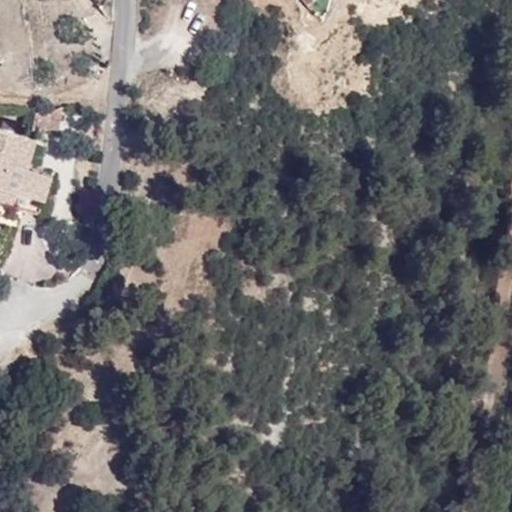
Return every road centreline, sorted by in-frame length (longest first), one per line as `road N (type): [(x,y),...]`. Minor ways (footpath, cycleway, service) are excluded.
road 1 (residential): [(132,0),(116,232),(49,314),(0,355)]
road 2 (track): [(483,511),(511,358)]
